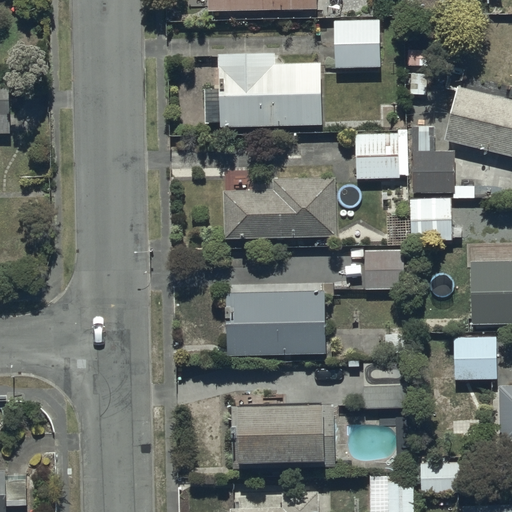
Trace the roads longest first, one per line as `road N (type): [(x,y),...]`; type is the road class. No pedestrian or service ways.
road 1 (residential): [(109,0),(117,340)]
road 2 (residential): [(117,340),(119,511)]
